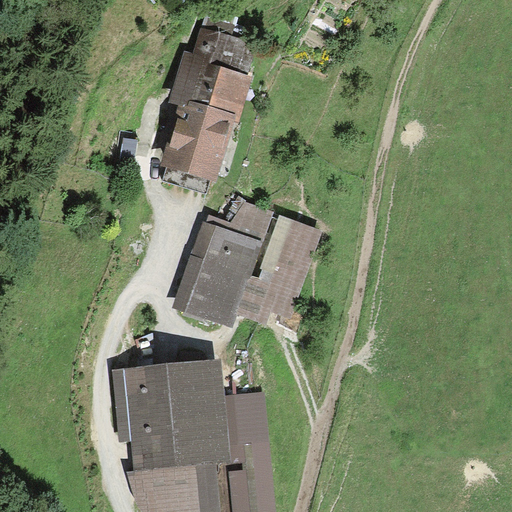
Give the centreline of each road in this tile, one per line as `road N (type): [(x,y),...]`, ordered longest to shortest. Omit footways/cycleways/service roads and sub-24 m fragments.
road 1 (track): [(318,424),(363,271),(397,88),(436,0)]
road 2 (residential): [(124,511),(109,473),(99,391),(116,320),(154,262),(163,230),(149,166)]
